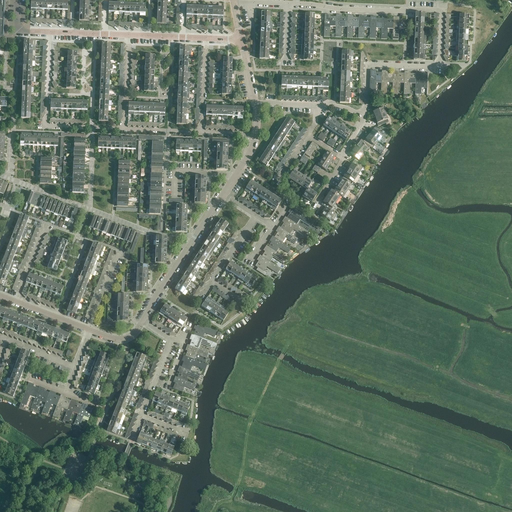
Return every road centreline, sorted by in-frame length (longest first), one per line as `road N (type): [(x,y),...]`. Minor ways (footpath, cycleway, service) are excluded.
road 1 (track): [(477,330),(367,288),(314,299),(251,421),(233,501),(216,511)]
road 2 (residential): [(364,117),(367,64),(439,67),(441,11),(233,1)]
road 3 (unclassified): [(18,0),(17,30),(240,39)]
road 4 (residential): [(255,135),(46,126)]
road 5 (unclassified): [(141,320),(223,194)]
